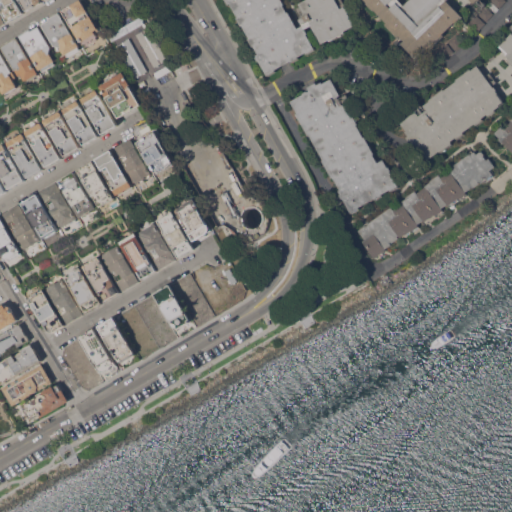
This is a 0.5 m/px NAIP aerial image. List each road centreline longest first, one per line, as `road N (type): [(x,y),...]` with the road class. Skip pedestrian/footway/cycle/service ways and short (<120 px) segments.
road 1 (tertiary): [(243,314),(276,299),(293,279),(308,224),(305,191),(194,0)]
road 2 (tertiary): [(173,0),(288,209),(288,261),(243,314)]
road 3 (residential): [(511,8),(429,81),(329,69),(250,100)]
road 4 (residential): [(281,101),(374,270)]
road 5 (tertiary): [(243,314),(85,408)]
road 6 (residential): [(0,273),(85,408)]
road 7 (residential): [(374,270),(496,190)]
